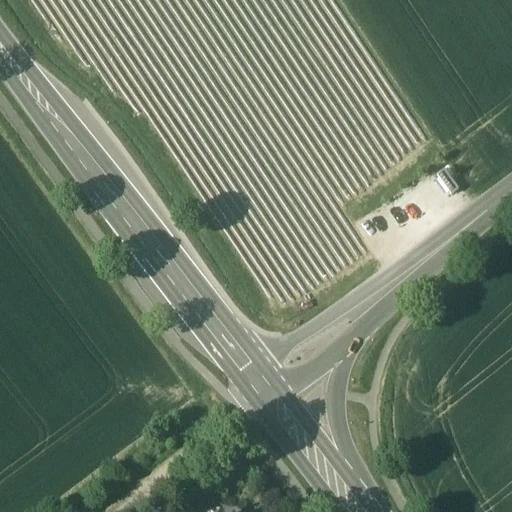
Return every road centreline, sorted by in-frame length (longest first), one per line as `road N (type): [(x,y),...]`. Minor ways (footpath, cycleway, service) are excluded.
road 1 (secondary): [(271,393),(0,47)]
road 2 (tertiary): [(355,324),(511,196)]
road 3 (track): [(105,511),(238,414)]
road 4 (secondary): [(320,457),(324,398),(355,324)]
